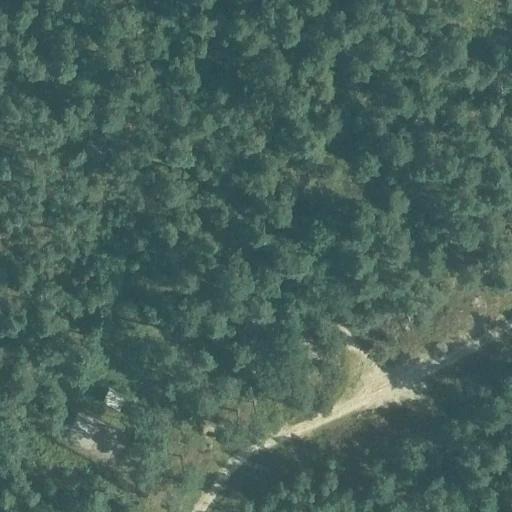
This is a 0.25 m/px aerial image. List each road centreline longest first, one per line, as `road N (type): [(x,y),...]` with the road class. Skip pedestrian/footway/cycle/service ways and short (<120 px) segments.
road 1 (track): [(367,398),(343,330),(66,0)]
road 2 (track): [(511,319),(411,381),(252,449),(219,473),(191,511)]
